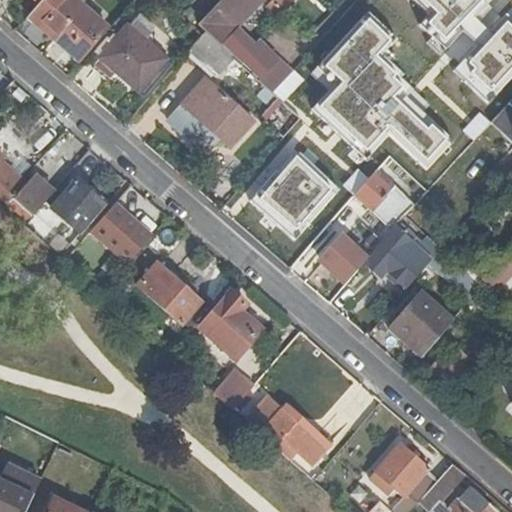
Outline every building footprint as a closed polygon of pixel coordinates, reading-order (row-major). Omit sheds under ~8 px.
[(24,16),(79,62),(106,31),(83,11),(93,0),(39,0),(35,4),(24,16)] [(218,0),(195,25),(203,32),(231,59),(256,81),(269,93),(271,91),(275,86),(288,72),(239,28),(264,0),(218,0)] [(270,0),(282,11),(291,0),(270,0)] [(356,0),(395,34),(423,4),(418,0),(356,0)] [(473,0),(463,0),(437,30),(474,63),(487,49),(505,30),(480,8),(481,7),(473,0)] [(163,63),(124,28),(97,59),(137,93),(163,63)] [(186,53),(214,78),(228,63),(231,59),(203,32),(199,37),(186,53)] [(511,33),(501,45),(511,54),(511,33)] [(495,56),(487,49),(474,63),(482,71),(495,56)] [(391,60),(379,72),(411,103),(424,90),(391,60)] [(201,79),(190,90),(240,132),(241,134),(252,121),(201,79)] [(250,88),(264,102),(267,99),(271,95),(269,93),(256,81),(252,85),(250,88)] [(279,90),(275,86),(271,91),(275,95),(279,90)] [(190,90),(178,105),(227,147),(240,132),(190,90)] [(511,96),(511,97),(488,122),(511,144),(511,96)] [(406,136),(387,156),(424,191),(444,170),(406,136)] [(0,200),(5,205),(3,207),(21,223),(41,199),(22,182),(0,162),(0,160),(2,157),(0,154),(0,200)] [(302,164),(297,169),(311,181),(316,176),(302,164)] [(294,167),(274,191),(300,214),(302,212),(322,230),(346,203),(329,187),(325,183),(321,190),(311,181),(297,169),(294,167)] [(344,171),(329,187),(346,203),(353,196),(361,187),(365,183),(364,182),(348,167),(344,171)] [(46,194),(53,186),(33,169),(22,182),(41,199),(46,194)] [(364,182),(365,183),(401,215),(413,203),(399,191),(394,197),(389,193),(391,191),(387,188),(389,185),(376,173),(374,176),(371,174),(364,182)] [(250,176),(220,211),(232,221),(262,186),(250,176)] [(111,210),(77,181),(51,212),(85,240),(91,232),(111,210)] [(361,187),(353,196),(390,229),(401,215),(365,183),(361,187)] [(111,210),(91,232),(128,264),(153,236),(116,204),(111,210)] [(360,262),(376,275),(384,266),(406,285),(408,286),(438,252),(425,241),(419,248),(401,232),(388,230),(380,240),(369,253),(366,256),(360,262)] [(360,262),(366,256),(341,233),(317,259),(343,282),(360,262)] [(511,244),(477,281),(491,295),(511,272),(511,244)] [(452,262),(441,274),(470,300),(481,288),(476,283),(452,262)] [(199,301),(157,264),(137,288),(179,324),(199,301)] [(244,303),(229,291),(198,326),(235,357),(257,330),(236,313),(244,303)] [(419,293),(387,327),(418,356),(451,321),(419,293)] [(163,321),(156,314),(146,326),(154,332),(163,321)] [(467,371),(444,351),(426,371),(449,391),(467,371)] [(231,369),(211,392),(231,409),(251,387),(231,369)] [(265,425),(279,439),(273,446),(286,458),(292,451),(310,465),(327,445),(316,435),(313,439),(308,444),(303,439),(307,434),(280,409),(265,425)] [(313,439),(307,434),(303,439),(308,444),(313,439)] [(398,446),(374,472),(399,496),(400,496),(402,496),(404,494),(415,503),(417,501),(423,494),(435,480),(426,471),(426,470),(398,446)] [(4,463),(0,471),(0,483),(26,496),(35,478),(4,463)] [(451,463),(442,473),(453,482),(461,472),(451,463)] [(442,473),(435,480),(423,494),(434,503),(453,482),(442,473)] [(37,479),(35,478),(26,496),(28,497),(37,479)] [(0,483),(0,511),(18,511),(26,496),(0,483)] [(469,489),(448,511),(490,511),(493,510),(469,489)] [(400,496),(399,496),(390,506),(396,511),(406,511),(415,503),(404,494),(402,496),(400,496)] [(423,494),(417,501),(427,511),(434,503),(423,494)] [(20,511),(28,497),(26,496),(18,511),(20,511)] [(81,511),(47,496),(40,511),(81,511)]
